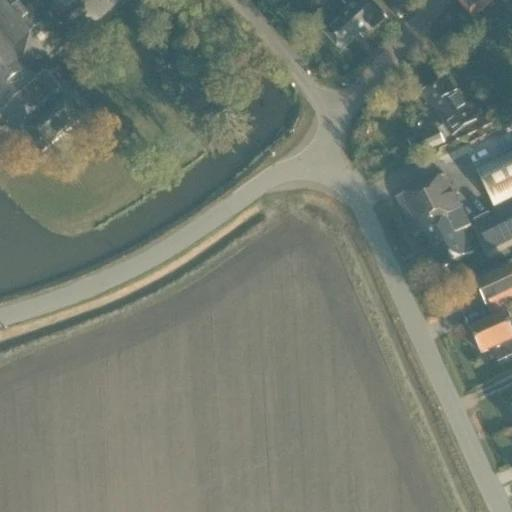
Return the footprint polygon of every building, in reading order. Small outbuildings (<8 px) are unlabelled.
[(123,1),(122,0),(0,0),(0,118),(2,117),(19,138),(23,135),(40,156),(86,118),(68,97),(66,99),(49,78),(60,69),(52,60),(123,1)] [(359,43),(388,18),(373,2),(374,0),(347,0),(344,3),(347,7),(324,28),(327,32),(326,33),(341,51),(355,38),(359,43)] [(459,0),(458,1),(473,18),(493,0),(459,0)] [(452,139),(454,138),(477,122),(445,76),(421,93),(452,139)] [(457,143),(492,126),(484,114),(475,120),(477,122),(454,138),(457,143)] [(409,143),(416,159),(445,146),(438,130),(409,143)] [(511,151),(475,171),(495,212),(475,222),(490,252),(511,241),(511,151)] [(471,228),(462,209),(458,210),(443,177),(397,196),(415,236),(424,230),(441,269),(475,255),(465,230),(471,228)] [(487,310),(491,319),(469,330),(480,356),(511,341),(511,329),(505,313),(503,314),(499,303),(511,297),(511,265),(474,283),(486,310),(487,310)]
